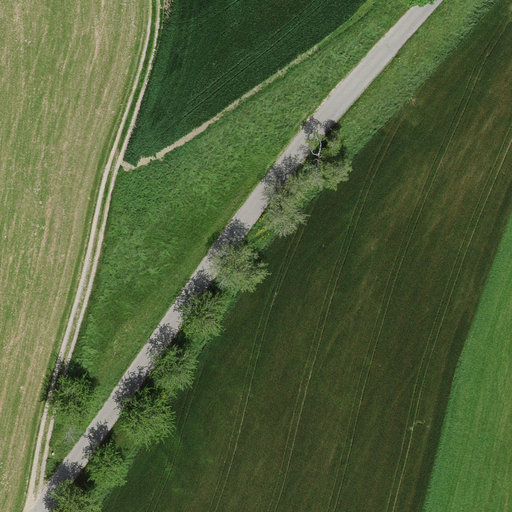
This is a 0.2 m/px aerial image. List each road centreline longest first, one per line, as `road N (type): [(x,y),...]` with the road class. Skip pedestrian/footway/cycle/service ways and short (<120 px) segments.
road 1 (unclassified): [(41,511),(257,200),(431,0)]
road 2 (track): [(153,0),(152,29),(42,436),(33,511)]
